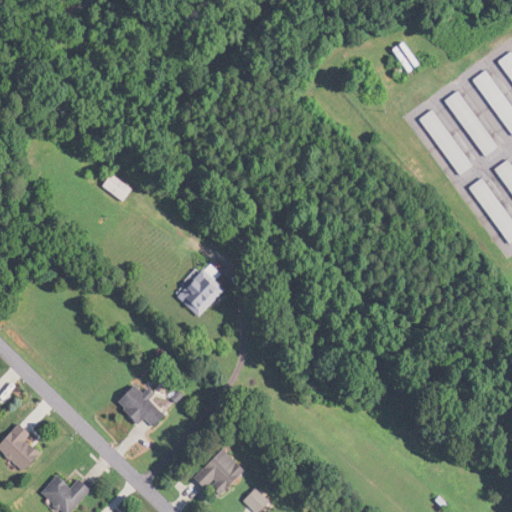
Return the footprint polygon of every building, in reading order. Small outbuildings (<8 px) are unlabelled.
[(401,50),(416,72),(427,64),(412,42),(401,50)] [(480,79),(511,127),(511,99),(493,70),(480,79)] [(503,149),(466,91),(453,99),(490,157),(503,149)] [(465,176),(478,168),(441,110),(428,118),(465,176)] [(511,161),(500,170),(511,185),(511,161)] [(109,187),(129,202),(139,190),(118,174),(109,187)] [(511,210),(489,179),(476,188),(511,237),(511,210)] [(205,318),(233,290),(212,269),(183,297),(205,318)] [(150,420),(159,430),(172,418),(141,386),(123,403),(144,426),(150,420)] [(44,440),(27,424),(2,448),(28,474),(47,455),(38,446),(44,440)] [(214,487),(225,498),(251,472),(228,450),(199,479),(211,491),(214,487)] [(64,511),(77,511),(96,491),(81,477),(75,484),(64,475),(46,495),(64,511)] [(247,503),(258,511),(264,511),(273,501),(258,490),(247,503)]
